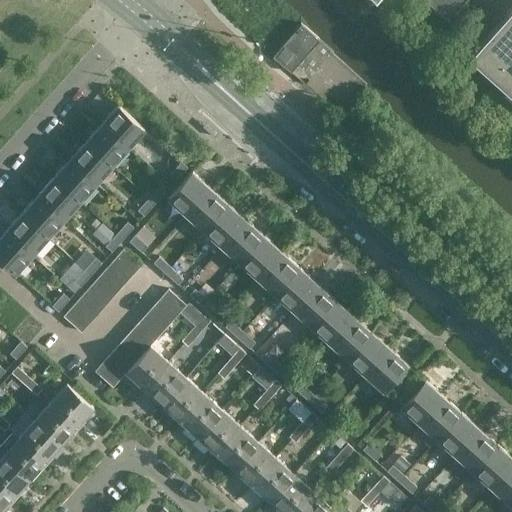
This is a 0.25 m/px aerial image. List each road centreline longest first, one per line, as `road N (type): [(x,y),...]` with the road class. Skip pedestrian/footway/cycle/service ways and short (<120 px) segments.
road 1 (tertiary): [(511,350),(230,96)]
road 2 (residential): [(0,166),(128,17)]
road 3 (residential): [(71,511),(130,450),(202,511)]
road 4 (tertiary): [(230,96),(198,51),(143,0)]
road 5 (tertiary): [(128,17),(230,96)]
